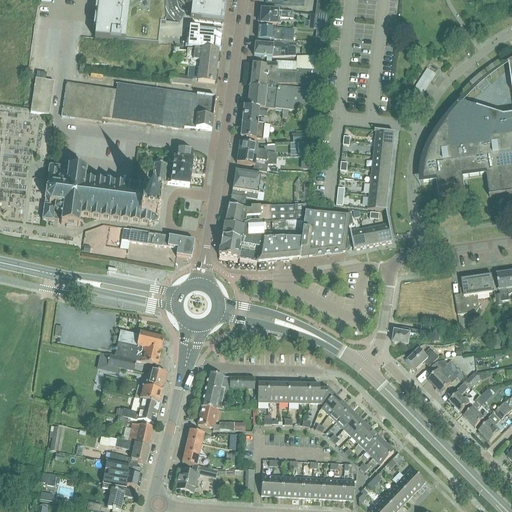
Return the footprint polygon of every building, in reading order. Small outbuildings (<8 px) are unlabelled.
[(161,22),(165,23),(178,24),(223,29),(225,0),(96,0),(92,31),(91,39),(94,39),(158,45),(161,24),(161,22)] [(330,2),(320,0),(316,0),(315,15),(328,17),(330,2)] [(293,13),(270,12),(260,11),(260,18),(259,18),(259,24),(260,24),(260,25),(277,27),(277,19),(293,20),(293,13)] [(327,25),(328,17),(315,15),(313,30),(318,31),(326,32),(327,25)] [(293,43),(294,31),(258,28),(258,41),(290,43),(293,43)] [(185,48),(217,51),(220,51),(221,40),(220,40),(221,36),(216,35),(216,30),(206,29),(189,29),(189,35),(186,35),(185,48)] [(272,59),(279,59),(279,50),(288,50),(288,44),(273,43),(273,46),(267,45),(267,47),(255,45),(254,57),(272,59)] [(171,77),(170,84),(191,87),(192,81),(197,82),(197,83),(204,84),(214,85),(215,76),(216,66),(216,65),(217,53),(200,51),(187,50),(187,53),(179,52),(179,50),(173,49),(171,60),(179,61),(178,67),(188,68),(187,79),(171,77)] [(271,64),(271,67),(252,65),(250,87),(266,89),(277,90),(277,88),(277,84),(322,85),(322,57),(317,57),(317,71),(296,71),(296,63),(276,63),(276,64),(271,64)] [(511,63),(507,66),(508,67),(509,66),(511,85),(511,119),(463,104),(464,103),(443,127),(429,155),(426,169),(424,183),(437,182),(440,205),(440,206),(467,202),(467,201),(463,178),(487,175),(490,198),(490,199),(511,195),(511,63)] [(427,69),(410,96),(418,102),(436,75),(427,69)] [(49,116),(54,84),(45,83),(47,74),(37,73),(36,81),(35,81),(30,114),(49,116)] [(184,129),(189,129),(211,132),(215,99),(205,98),(117,85),(116,93),(66,86),(62,118),(101,125),(102,120),(184,131),(184,129)] [(250,87),(248,108),(268,110),(270,110),(282,111),(288,112),(311,114),(313,91),(277,88),(277,90),(266,89),(250,87)] [(267,118),(268,110),(248,108),(244,108),(242,123),(257,124),(258,117),(267,118)] [(264,125),(257,124),(242,123),(241,139),(262,141),(264,125)] [(309,129),(309,135),(292,136),(292,144),(313,143),(312,135),(314,134),(314,128),(309,129)] [(393,148),(394,141),(394,134),(374,132),(374,133),(376,133),(374,146),(393,148)] [(311,158),(312,143),(297,144),(298,158),(300,158),(311,158)] [(240,144),(238,154),(267,159),(268,154),(257,152),(258,147),(240,144)] [(392,161),(392,154),(393,148),(374,146),(373,159),(392,161)] [(192,163),(193,153),(175,151),(173,168),(155,166),(152,183),(159,184),(189,188),(192,163)] [(236,165),(246,166),(253,167),(253,172),(266,174),(268,166),(276,166),(276,159),(267,159),(238,154),(236,165)] [(390,174),(391,167),(392,161),(373,159),(371,172),(390,174)] [(158,192),(159,184),(152,183),(151,183),(150,190),(132,188),(133,186),(108,183),(108,184),(85,181),(86,173),(87,173),(87,172),(86,172),(86,171),(85,171),(84,172),(81,171),(81,169),(73,168),(73,170),(69,170),(70,169),(68,169),(68,170),(60,169),(60,168),(49,166),(47,184),(46,191),(45,190),(44,192),(46,193),(45,199),(44,199),(44,201),(45,201),(44,207),(42,221),(53,223),(53,222),(61,222),(61,226),(79,228),(80,218),(150,227),(154,226),(157,224),(158,223),(158,218),(160,219),(160,216),(158,216),(160,202),(162,202),(162,200),(160,200),(161,199),(157,198),(157,196),(154,196),(154,192),(155,192),(155,191),(158,192)] [(251,209),(305,207),(309,173),(303,173),(280,172),(279,176),(266,174),(258,173),(258,176),(245,174),(235,173),(232,190),(230,206),(244,210),(247,210),(247,211),(249,211),(251,211),(251,209)] [(371,172),(370,184),(389,187),(390,174),(371,172)] [(387,199),(388,193),(389,187),(370,184),(369,197),(387,199)] [(369,197),(367,209),(367,211),(386,213),(387,199),(369,197)] [(247,210),(244,210),(230,206),(228,206),(224,226),(244,228),(244,227),(247,226),(275,224),(303,222),(304,211),(305,211),(305,207),(251,209),(251,211),(249,211),(247,211),(247,210)] [(339,214),(305,211),(304,211),(303,222),(301,242),(299,260),(300,260),(300,259),(301,259),(301,256),(308,255),(309,258),(345,253),(346,241),(347,235),(347,234),(349,215),(339,214)] [(224,226),(218,257),(239,260),(258,264),(259,243),(282,241),(294,241),(301,242),(303,222),(275,224),(247,226),(244,227),(244,228),(224,226)] [(379,247),(392,245),(388,226),(376,229),(379,247)] [(379,247),(376,229),(363,231),(366,249),(379,247)] [(191,260),(194,243),(148,235),(149,234),(123,230),(121,242),(146,246),(161,249),(161,248),(177,250),(176,258),(191,260)] [(349,233),(349,234),(351,242),(353,252),(366,249),(363,231),(350,233),(349,233)] [(292,261),(299,260),(301,242),(294,241),(282,241),(259,243),(258,264),(292,261)] [(500,296),(495,297),(496,303),(498,314),(504,313),(502,303),(510,302),(509,297),(511,296),(511,294),(511,273),(497,276),(500,296)] [(496,303),(495,297),(492,277),(471,280),(471,281),(462,282),(463,289),(460,290),(461,296),(456,297),(458,317),(467,316),(467,315),(476,314),(479,310),(477,297),(490,295),(491,304),(496,303)] [(405,349),(405,347),(409,348),(409,342),(417,343),(419,332),(412,331),(402,329),(404,332),(404,334),(395,333),(393,345),(400,346),(400,348),(405,349)] [(436,331),(434,344),(445,345),(447,332),(436,331)] [(117,344),(114,358),(115,358),(120,360),(136,363),(140,364),(157,368),(163,339),(139,334),(136,345),(131,344),(130,347),(117,344)] [(420,351),(419,352),(412,359),(410,357),(405,362),(410,367),(412,365),(417,371),(424,364),(429,369),(439,359),(430,350),(424,356),(420,351)] [(109,357),(107,368),(118,370),(116,377),(140,383),(142,375),(149,377),(150,372),(143,370),(143,369),(135,367),(136,363),(120,360),(115,358),(114,358),(109,357)] [(435,376),(428,382),(436,391),(435,392),(439,396),(440,394),(441,396),(448,388),(452,385),(458,380),(446,368),(448,366),(445,363),(438,364),(437,364),(430,371),(435,376)] [(163,391),(167,376),(150,371),(150,372),(149,377),(146,387),(163,391)] [(474,374),(466,383),(473,390),(481,381),(474,374)] [(221,405),(224,393),(224,390),(221,389),(223,379),(209,375),(201,409),(202,409),(219,413),(221,413),(222,413),(224,406),(221,405)] [(229,390),(230,380),(223,379),(221,389),(224,390),(224,393),(229,393),(229,390)] [(230,380),(229,390),(255,391),(255,380),(230,380)] [(162,393),(153,391),(128,385),(127,389),(136,392),(134,400),(141,401),(159,406),(162,393)] [(466,399),(464,401),(461,398),(469,390),(464,385),(454,395),(456,397),(449,404),(461,415),(469,406),(471,404),(471,403),(468,399),(466,399)] [(268,404),(268,386),(257,386),(257,404),(268,404)] [(278,386),(268,386),(268,404),(278,404),(278,386)] [(278,404),(288,405),(288,386),(278,386),(278,404)] [(299,386),(288,386),(288,405),(298,405),(299,386)] [(309,387),(299,386),(298,405),(308,405),(309,387)] [(308,405),(319,405),(319,391),(319,387),(309,387),(308,405)] [(490,389),(481,398),(485,402),(495,392),(492,389),(490,389)] [(328,391),(319,391),(319,405),(321,405),(324,408),(334,397),(328,391)] [(342,404),(334,397),(324,408),(321,411),(329,418),(342,404)] [(155,425),(159,406),(141,401),(138,414),(123,411),(122,417),(119,416),(118,418),(137,422),(137,421),(155,425)] [(481,408),(480,407),(476,403),(473,406),(466,413),(468,415),(464,419),(470,425),(474,429),(475,430),(482,423),(484,421),(476,413),(481,408)] [(349,411),(342,404),(329,418),(336,425),(349,411)] [(501,434),(496,428),(511,411),(505,404),(487,421),(490,423),(486,427),(479,434),(478,436),(481,438),(482,437),(490,445),(501,434)] [(198,428),(212,431),(212,433),(234,433),(234,425),(219,425),(219,427),(214,426),(215,423),(217,424),(219,413),(202,409),(198,428)] [(336,425),(343,432),(356,418),(349,411),(336,425)] [(364,425),(356,418),(343,432),(351,439),(364,425)] [(126,428),(128,421),(118,419),(116,426),(126,428)] [(364,425),(351,439),(358,446),(371,432),(364,425)] [(128,443),(140,446),(149,448),(153,430),(139,426),(138,428),(132,426),(128,443)] [(56,454),(60,429),(51,428),(49,439),(52,440),(50,453),(56,454)] [(187,443),(202,447),(204,436),(189,432),(187,443)] [(378,440),(371,432),(358,446),(365,453),(378,440)] [(106,454),(104,462),(111,463),(124,466),(130,467),(131,462),(137,463),(144,465),(145,465),(149,449),(139,447),(118,441),(110,440),(108,447),(116,449),(133,453),(131,461),(125,459),(125,458),(111,455),(106,454)] [(378,440),(365,453),(373,460),(386,447),(378,440)] [(199,457),(202,447),(187,443),(184,454),(199,457)] [(393,454),(386,447),(373,460),(380,467),(393,454)] [(196,468),(199,457),(184,454),(182,465),(193,468),(196,468)] [(127,486),(139,489),(141,477),(139,477),(141,469),(137,468),(136,468),(130,467),(124,466),(111,463),(109,472),(122,474),(122,473),(126,474),(124,481),(104,478),(103,485),(123,489),(124,486),(127,486)] [(215,480),(216,476),(217,472),(209,471),(203,470),(196,468),(193,468),(191,474),(180,472),(176,491),(193,495),(198,476),(215,480)] [(411,471),(404,478),(403,478),(417,492),(425,484),(411,471)] [(48,476),(46,487),(54,488),(56,477),(48,476)] [(261,498),(271,498),(272,479),(262,478),(261,498)] [(410,499),(417,492),(403,478),(396,486),(410,499)] [(282,479),(272,479),(271,498),(281,499),(282,479)] [(281,499),(292,499),(293,480),(282,479),(281,499)] [(303,480),(293,480),(292,499),(302,500),(303,480)] [(313,481),(303,480),(302,500),(312,501),(313,481)] [(323,481),(313,481),(312,501),(322,501),(323,481)] [(333,482),(323,481),(322,501),(332,502),(333,482)] [(343,482),(333,482),(332,502),(342,502),(343,482)] [(353,503),(353,493),(354,483),(343,482),(342,502),(353,503)] [(111,491),(107,509),(112,510),(112,511),(116,511),(120,511),(124,498),(134,500),(135,493),(123,490),(123,489),(106,486),(103,485),(102,489),(109,491),(109,490),(111,491)] [(410,499),(396,486),(389,493),(403,507),(410,499)] [(394,511),(398,511),(403,507),(389,493),(382,500),(394,511)] [(394,511),(382,500),(375,508),(379,511),(394,511)] [(87,510),(99,511),(100,505),(88,503),(87,510)]
